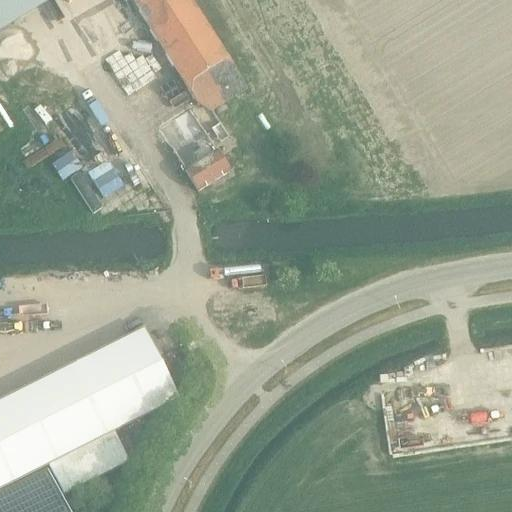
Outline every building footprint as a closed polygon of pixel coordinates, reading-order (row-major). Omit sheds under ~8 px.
[(0,0),(0,18),(29,0),(0,0)] [(188,0),(130,0),(127,2),(145,26),(196,105),(157,129),(183,172),(184,171),(197,193),(228,173),(212,148),(228,138),(211,112),(246,89),(188,0)] [(78,103),(58,116),(68,132),(88,119),(78,103)] [(53,163),(63,179),(83,166),(72,151),(53,163)] [(82,171),(72,177),(93,213),(103,207),(82,171)] [(142,329),(0,400),(0,489),(47,467),(62,498),(128,465),(113,435),(178,402),(142,329)] [(66,511),(46,471),(33,478),(0,493),(0,511),(66,511)]
